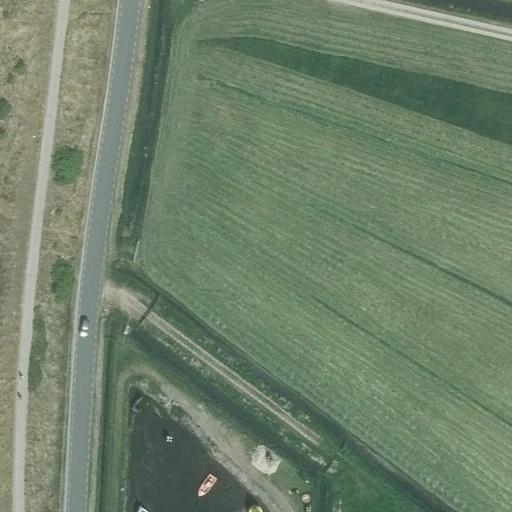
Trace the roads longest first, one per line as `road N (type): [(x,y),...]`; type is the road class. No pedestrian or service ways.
road 1 (secondary): [(77,511),(93,241),(130,0)]
road 2 (track): [(471,511),(133,252),(93,248)]
road 3 (track): [(406,511),(90,276)]
road 4 (track): [(511,36),(350,0)]
